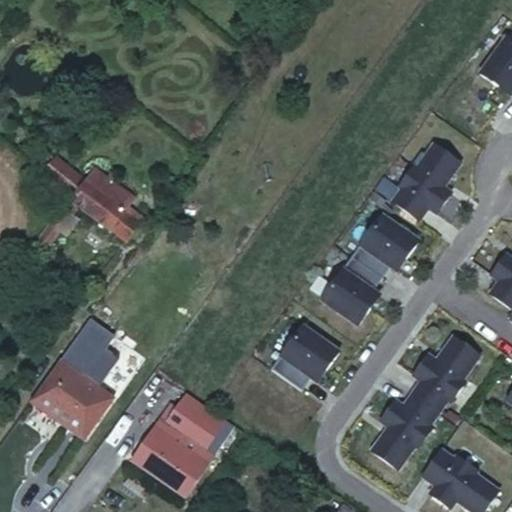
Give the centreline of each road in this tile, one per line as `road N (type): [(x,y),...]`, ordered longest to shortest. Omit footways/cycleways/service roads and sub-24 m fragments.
road 1 (residential): [(390,511),(338,477),(326,433),(511,172)]
road 2 (track): [(0,432),(92,303)]
